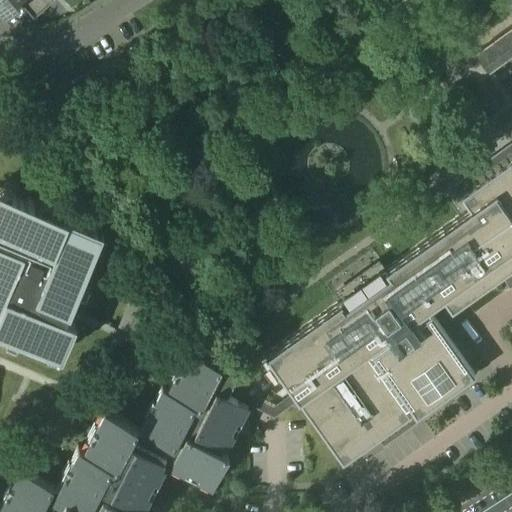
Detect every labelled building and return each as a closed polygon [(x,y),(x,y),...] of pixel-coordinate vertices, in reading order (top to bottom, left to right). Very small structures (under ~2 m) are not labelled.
[(52,0),(0,0),(0,15),(3,19),(20,5),(17,1),(18,0),(33,17),(52,0)] [(511,0),(507,0),(511,6),(511,24),(476,50),(487,66),(511,48),(511,0)] [(511,177),(466,210),(475,222),(391,282),(389,280),(343,313),(344,315),(271,367),(339,463),(410,413),(405,406),(408,404),(415,414),(474,373),(430,311),(429,312),(427,308),(441,298),(451,311),(511,267),(511,177)] [(0,186),(0,328),(61,354),(75,320),(64,316),(67,310),(102,228),(67,213),(67,215),(0,186)] [(127,305),(119,326),(138,334),(146,313),(127,305)] [(219,373),(218,374),(217,375),(216,376),(212,384),(209,382),(220,361),(188,344),(180,359),(186,362),(179,374),(174,372),(168,383),(163,381),(155,397),(160,400),(154,411),(149,409),(140,426),(104,406),(96,421),(101,424),(94,436),(90,434),(83,447),(78,444),(70,460),(75,463),(68,475),(64,473),(57,486),(19,465),(11,480),(16,483),(9,496),(5,494),(0,503),(0,511),(143,511),(135,508),(137,503),(141,505),(162,464),(167,467),(169,463),(211,485),(227,452),(222,449),(243,405),(221,395),(228,382),(228,380),(228,379),(228,377),(227,376),(226,375),(225,374),(223,373),(222,373),(221,373),(219,373)]
